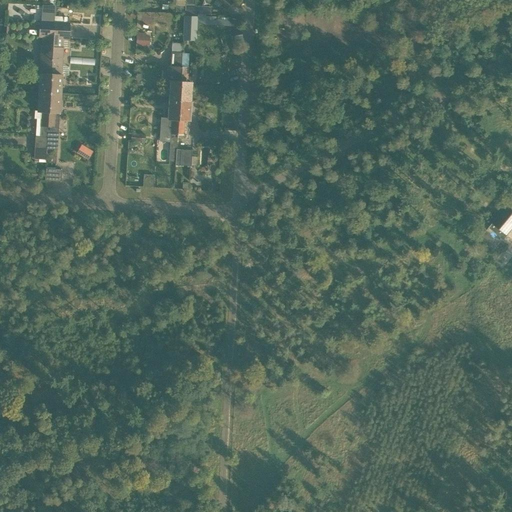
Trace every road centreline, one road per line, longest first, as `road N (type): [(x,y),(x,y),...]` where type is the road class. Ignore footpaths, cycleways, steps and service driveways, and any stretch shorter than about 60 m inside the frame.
road 1 (unclassified): [(219,511),(238,207)]
road 2 (residential): [(238,207),(439,94)]
road 3 (residential): [(238,207),(252,0)]
road 4 (residential): [(106,204),(118,0)]
road 5 (residential): [(238,207),(106,204)]
road 6 (track): [(58,511),(0,401)]
